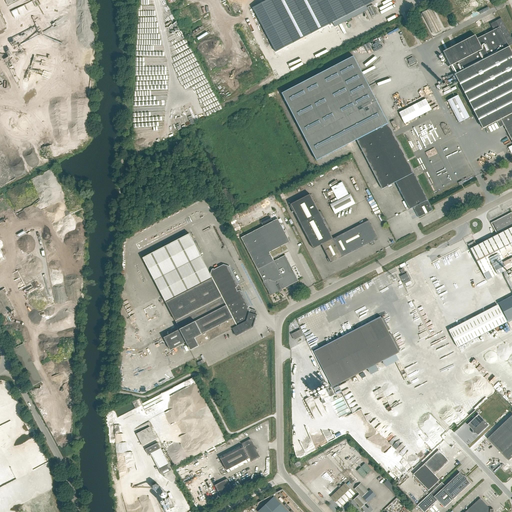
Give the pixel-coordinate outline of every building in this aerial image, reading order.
[(268,0),(253,8),(276,53),(333,23),(361,8),(377,0),(268,0)] [(13,15),(26,9),(23,3),(10,9),(13,15)] [(440,29),(430,6),(421,10),(431,32),(440,29)] [(361,8),(333,23),(335,27),(363,12),(361,8)] [(500,128),(504,125),(511,140),(511,53),(509,47),(509,46),(511,44),(511,39),(501,18),(490,24),(494,30),(477,39),(475,36),(443,52),(483,129),(496,122),(500,128)] [(353,56),(282,93),(317,161),(357,140),(382,189),(395,182),(409,209),(413,207),(414,209),(408,212),(410,214),(415,212),(416,214),(411,217),(412,220),(418,217),(418,218),(433,210),(428,202),(388,123),(353,56)] [(455,86),(443,93),(444,95),(457,89),(455,86)] [(447,100),(459,123),(469,117),(458,95),(447,100)] [(442,116),(431,121),(438,137),(449,132),(442,116)] [(369,221),(359,225),(333,239),(330,232),(324,221),(326,220),(321,211),(319,212),(310,194),(291,204),(300,222),(313,249),(322,245),(321,246),(323,250),(324,249),(328,258),(327,259),(329,262),(330,262),(331,262),(378,238),(369,221)] [(330,204),(335,214),(355,204),(350,194),(330,204)] [(501,233),(477,246),(471,249),(483,273),(489,271),(492,277),(511,267),(511,227),(505,231),(504,230),(511,225),(511,213),(511,212),(491,223),(497,234),(500,232),(501,233)] [(274,260),(270,254),(270,252),(290,242),(278,218),(241,238),(264,282),(271,295),(299,281),(285,255),(274,261),(274,260)] [(212,269),(210,274),(201,256),(189,234),(142,258),(180,329),(164,338),(170,351),(186,342),(191,350),(232,328),(236,336),(253,327),(257,315),(253,313),(254,310),(249,308),(250,306),(242,292),(242,291),(243,291),(243,290),(242,290),(242,289),(241,285),(239,285),(240,284),(239,283),(239,284),(229,266),(224,264),(214,269),(214,268),(212,269)] [(406,273),(400,277),(404,284),(410,281),(406,273)] [(41,289),(33,292),(35,296),(37,299),(42,296),(42,295),(44,295),(41,289)] [(0,316),(12,310),(2,290),(0,291),(0,316)] [(511,295),(498,303),(508,321),(511,319),(511,295)] [(458,348),(507,322),(499,307),(450,332),(458,348)] [(381,317),(314,351),(332,387),(399,353),(395,344),(381,317)] [(291,334),(294,340),(303,335),(300,330),(291,334)] [(34,385),(44,379),(24,342),(14,347),(34,385)] [(407,351),(396,355),(398,361),(409,357),(407,351)] [(162,370),(167,379),(173,375),(168,366),(162,370)] [(318,392),(322,399),(329,396),(330,397),(334,395),(331,389),(327,391),(326,388),(318,392)] [(480,404),(478,400),(475,401),(472,395),(468,397),(474,407),(480,404)] [(311,416),(316,414),(312,406),(307,409),(311,416)] [(473,430),(473,433),(476,433),(478,435),(489,425),(478,414),(467,424),(473,430)] [(508,460),(511,456),(511,414),(495,432),(487,438),(508,460)] [(56,426),(58,425),(62,433),(66,431),(65,428),(69,427),(67,422),(68,421),(67,417),(64,418),(63,415),(59,416),(60,419),(54,421),(56,426)] [(242,444),(219,456),(227,472),(250,461),(251,462),(260,457),(250,439),(241,443),(242,444)] [(145,450),(148,455),(161,449),(158,443),(145,450)] [(439,450),(424,464),(413,474),(429,490),(440,480),(435,475),(449,461),(439,450)] [(365,463),(361,466),(368,474),(372,470),(365,463)] [(172,470),(168,464),(158,469),(162,476),(172,470)] [(357,471),(363,478),(367,475),(360,467),(357,471)] [(463,476),(460,472),(445,486),(442,482),(430,493),(417,505),(423,511),(424,511),(437,500),(444,507),(470,483),(467,480),(467,479),(466,478),(465,476),(464,476),(463,476)] [(214,485),(221,499),(234,492),(227,478),(214,485)] [(355,494),(345,483),(330,497),(341,508),(355,494)] [(362,497),(368,491),(364,487),(361,483),(355,489),(358,493),(359,494),(353,500),(361,508),(367,502),(364,500),(365,499),(368,502),(376,495),(370,489),(362,497)] [(168,494),(169,497),(165,499),(165,500),(161,502),(165,509),(170,507),(170,509),(174,507),(171,499),(173,498),(170,493),(168,494)] [(257,511),(287,511),(280,504),(273,496),(257,511)] [(492,511),(480,498),(464,511),(492,511)]
